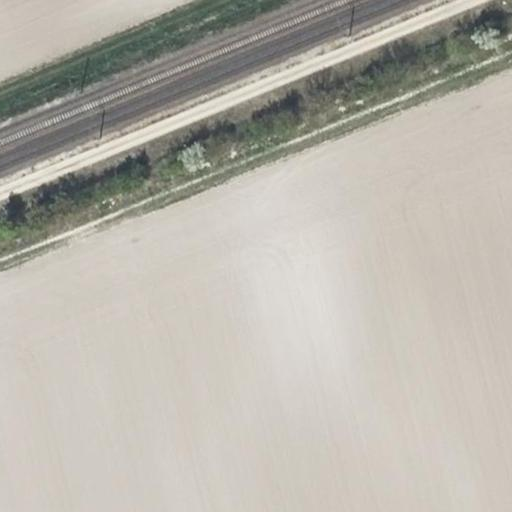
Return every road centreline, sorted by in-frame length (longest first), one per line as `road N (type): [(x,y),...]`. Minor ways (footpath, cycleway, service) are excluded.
road 1 (track): [(511,50),(0,260)]
road 2 (track): [(464,0),(0,190)]
road 3 (track): [(0,86),(210,0)]
